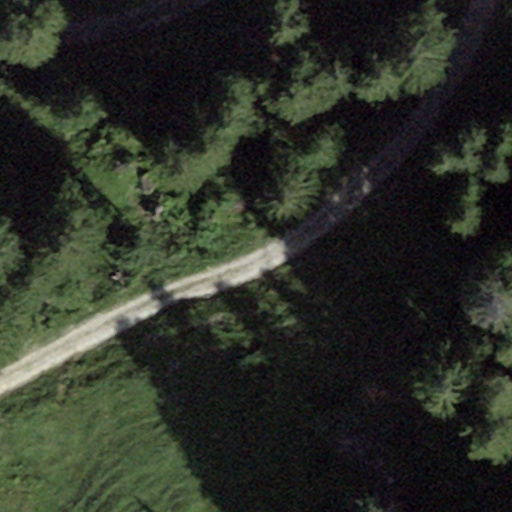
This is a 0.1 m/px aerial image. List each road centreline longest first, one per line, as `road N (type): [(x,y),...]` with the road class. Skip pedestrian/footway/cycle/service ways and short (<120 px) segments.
road 1 (track): [(474,0),(431,110),(315,231),(0,381)]
road 2 (track): [(0,32),(59,33),(196,0)]
